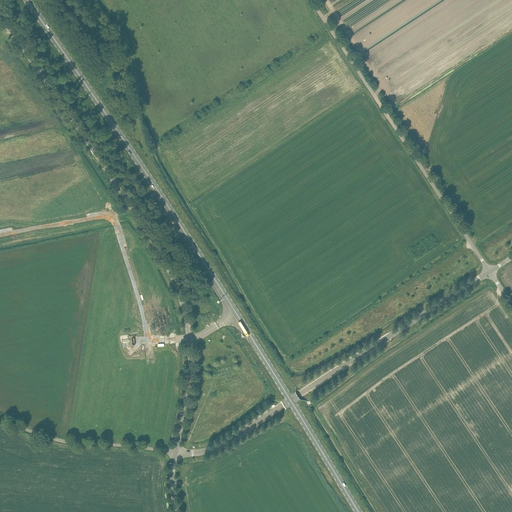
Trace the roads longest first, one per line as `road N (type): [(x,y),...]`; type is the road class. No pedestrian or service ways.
road 1 (secondary): [(357,511),(220,289),(23,0)]
road 2 (unclassified): [(175,451),(190,364),(172,276),(0,15)]
road 3 (unclassified): [(490,271),(227,442),(175,451)]
road 4 (unclassified): [(490,271),(311,0)]
road 5 (residential): [(0,418),(72,442),(175,451)]
